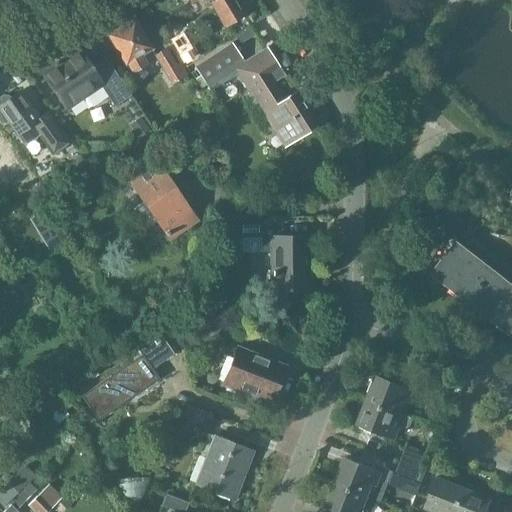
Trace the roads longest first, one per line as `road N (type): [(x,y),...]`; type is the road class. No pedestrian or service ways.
road 1 (residential): [(348,324),(359,257),(354,155),(341,100),(282,0)]
road 2 (residential): [(279,511),(348,324)]
road 3 (residential): [(348,324),(511,388)]
